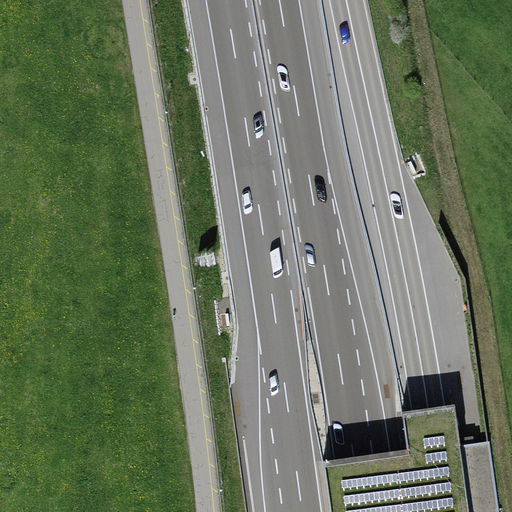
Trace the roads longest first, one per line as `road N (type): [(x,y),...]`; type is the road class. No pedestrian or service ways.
road 1 (trunk): [(346,0),(408,293),(440,511)]
road 2 (motorway): [(360,511),(279,0)]
road 3 (motorway): [(225,0),(301,511)]
road 4 (unclassified): [(204,511),(131,0)]
